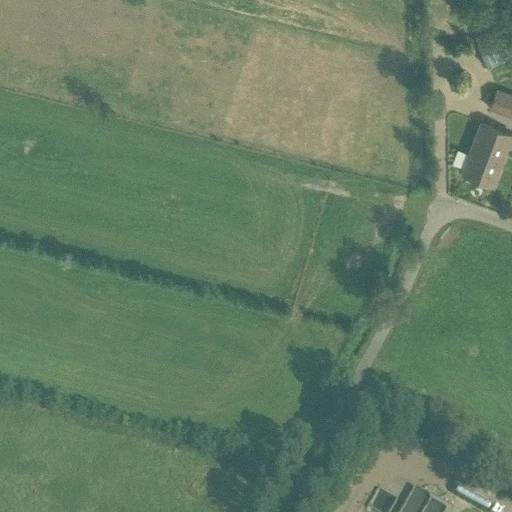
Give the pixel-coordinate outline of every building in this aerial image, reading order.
[(487,0),(474,0),(472,8),(486,13),(490,1),(487,0)] [(511,22),(473,37),(486,69),(511,58),(511,22)] [(490,108),(511,116),(511,95),(497,90),(490,108)] [(511,135),(480,123),(461,173),(466,174),(466,178),(473,181),(476,178),(493,185),(511,135)] [(388,511),(435,511),(444,498),(404,474),(383,509),(388,511)]
